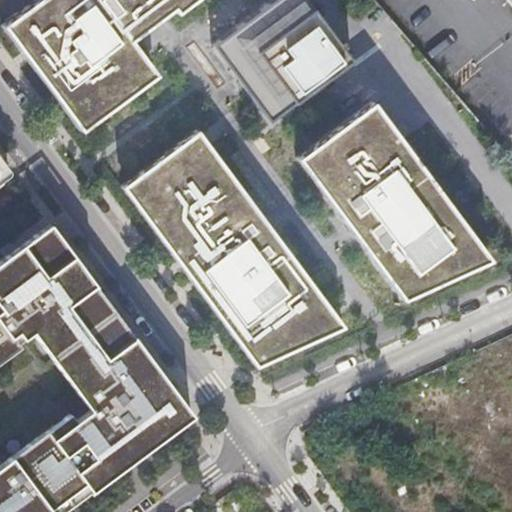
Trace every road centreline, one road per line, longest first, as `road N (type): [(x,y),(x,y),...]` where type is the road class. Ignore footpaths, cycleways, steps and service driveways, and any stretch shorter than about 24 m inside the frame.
road 1 (residential): [(257,436),(0,103)]
road 2 (residential): [(257,436),(511,309)]
road 3 (residential): [(163,511),(257,436)]
